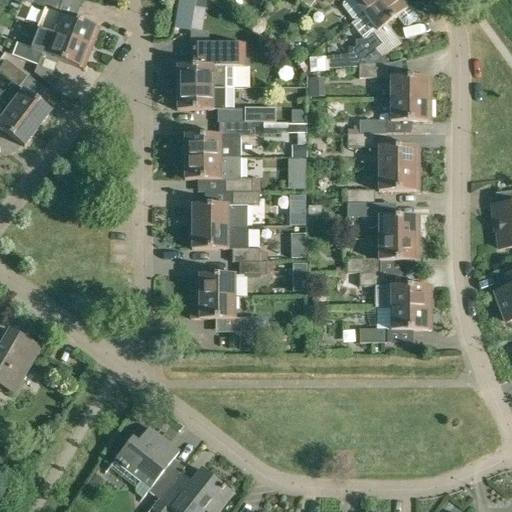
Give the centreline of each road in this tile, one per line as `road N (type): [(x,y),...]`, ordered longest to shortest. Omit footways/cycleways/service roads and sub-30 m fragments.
road 1 (residential): [(448,0),(461,53),(461,305),(474,353),(511,428)]
road 2 (residential): [(511,455),(447,483),(294,494),(244,467),(117,371)]
road 3 (residential): [(117,371),(130,353),(138,312),(131,54)]
road 4 (residential): [(0,217),(131,54)]
road 5 (residential): [(117,371),(0,278)]
